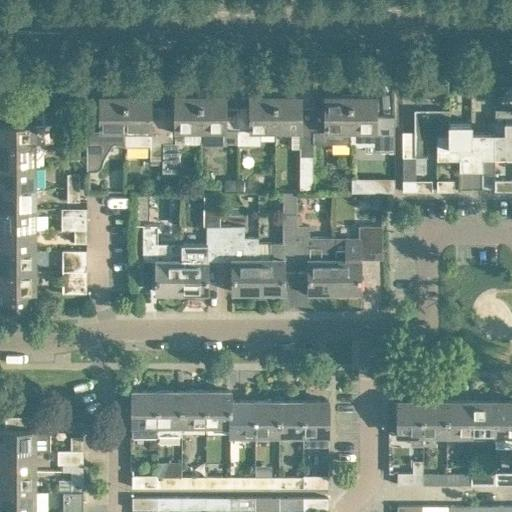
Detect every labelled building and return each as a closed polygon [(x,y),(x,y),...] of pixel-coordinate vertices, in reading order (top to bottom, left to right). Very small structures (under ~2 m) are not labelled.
[(103,157),(111,142),(125,144),(125,94),(100,94),(100,107),(87,107),(88,129),(87,129),(87,168),(97,168),(101,163),(103,157)] [(150,144),(150,162),(162,162),(163,162),(163,107),(150,107),(150,94),(125,94),(125,144),(126,144),(150,144)] [(178,145),(184,145),(183,130),(200,130),(201,130),(200,94),(175,94),(175,107),(163,107),(163,162),(162,162),(162,169),(178,169),(178,145)] [(200,130),(200,142),(238,141),(238,117),(237,117),(225,117),(225,94),(200,94),(201,130),(200,130)] [(238,141),(259,141),(259,129),(275,129),(275,94),(250,94),(250,107),(237,107),(237,117),(238,117),(238,141)] [(299,190),(312,190),(313,141),(314,141),(314,107),(301,107),(301,94),(275,94),(275,129),(300,129),(300,142),(299,190)] [(325,141),(330,141),(330,129),(350,129),(350,94),(325,94),(325,107),(314,107),(314,141),(325,141)] [(376,117),(376,94),(350,94),(350,129),(350,144),(375,143),(375,150),(388,150),(388,117),(376,117)] [(432,179),(415,179),(414,156),(427,156),(427,145),(436,145),(437,145),(437,132),(448,132),(448,120),(449,120),(449,108),(414,109),(414,131),(402,131),(403,190),(432,190),(432,179)] [(35,144),(44,144),(43,124),(43,110),(5,110),(5,123),(0,123),(0,144),(35,144)] [(494,121),(494,131),(494,156),(511,155),(511,119),(494,120),(494,121)] [(471,120),(449,120),(448,120),(448,132),(437,132),(437,145),(436,145),(437,156),(459,156),(460,156),(460,145),(470,145),(470,132),(471,132),(471,120)] [(66,130),(67,144),(79,144),(79,130),(66,130)] [(489,132),(471,132),(470,132),(470,145),(460,145),(460,156),(459,156),(459,168),(481,168),(481,173),(494,173),(494,156),(494,131),(489,132)] [(0,165),(35,165),(35,144),(0,144),(0,165)] [(79,144),(67,144),(67,158),(80,157),(79,144)] [(0,186),(35,186),(35,165),(0,165),(0,186)] [(79,173),(67,173),(67,186),(79,186),(79,173)] [(198,175),(180,175),(180,186),(198,186),(198,175)] [(226,179),(226,190),(235,190),(235,179),(226,179)] [(454,179),(437,179),(437,190),(454,190),(454,179)] [(511,179),(494,179),(494,190),(511,190),(511,179)] [(0,207),(35,207),(35,186),(0,186),(0,207)] [(67,200),(79,200),(79,186),(67,186),(67,200)] [(257,256),(258,256),(258,291),(284,291),(284,253),(295,253),(295,211),(293,211),(293,193),(284,193),(285,211),(283,211),(283,241),(257,241),(257,256)] [(149,199),(140,199),(139,213),(148,213),(149,199)] [(0,228),(35,228),(35,207),(0,207),(0,228)] [(61,227),(74,227),(74,228),(86,228),(86,214),(86,207),(61,207),(61,227)] [(333,290),(333,235),(309,235),(309,223),(297,223),(297,211),(295,211),(295,253),(308,253),(308,290),(333,290)] [(206,241),(193,241),(181,241),(181,291),(208,291),(208,258),(220,258),(219,224),(206,224),(206,241)] [(243,236),(243,224),(219,224),(220,258),(232,258),(232,291),(258,291),(258,256),(257,256),(257,241),(257,236),(243,236)] [(359,235),(346,235),(333,235),(333,290),(360,290),(360,252),(382,252),(382,224),(359,224),(359,235)] [(156,253),(156,291),(181,291),(181,241),(157,241),(157,225),(143,225),(143,253),(156,253)] [(0,249),(35,249),(35,228),(0,228),(0,249)] [(86,242),(86,228),(74,228),(74,242),(86,242)] [(62,248),(62,270),(87,269),(86,248),(62,248)] [(0,270),(35,270),(35,249),(0,249),(0,270)] [(87,269),(62,270),(63,291),(87,290),(87,269)] [(35,270),(0,270),(0,291),(1,292),(1,311),(36,311),(35,270)] [(132,389),(132,434),(157,435),(157,428),(157,389),(132,389)] [(157,428),(157,435),(181,434),(181,423),(181,389),(157,389),(157,428)] [(181,423),(206,423),(206,389),(181,389),(181,423)] [(231,389),(206,389),(206,423),(230,423),(230,399),(231,399),(231,389)] [(230,423),(230,433),(255,433),(255,399),(231,399),(230,399),(230,423)] [(255,399),(255,433),(279,433),(279,399),(255,399)] [(302,438),(302,444),(303,444),(303,399),(279,399),(279,433),(302,433),(302,438)] [(329,399),(303,399),(303,444),(329,444),(329,399)] [(410,442),(423,442),(423,432),(422,432),(422,399),(397,399),(397,438),(410,438),(410,442)] [(422,432),(423,432),(446,432),(446,399),(422,399),(422,432)] [(470,399),(446,399),(446,432),(470,432),(470,399)] [(495,399),(470,399),(470,432),(495,432),(495,399)] [(511,399),(495,399),(495,432),(508,432),(508,438),(511,437),(511,399)] [(0,448),(35,448),(36,415),(5,414),(5,427),(0,427),(0,448)] [(71,447),(71,448),(83,448),(83,435),(71,435),(71,447)] [(71,469),(83,469),(83,448),(71,448),(71,447),(59,447),(59,462),(63,462),(63,470),(71,469)] [(0,469),(35,470),(35,448),(0,448),(0,469)] [(422,471),(423,471),(423,459),(412,459),(412,471),(397,471),(397,483),(422,483),(422,471)] [(0,490),(35,490),(35,470),(0,469),(0,490)] [(71,490),(83,490),(83,469),(71,469),(71,490)] [(446,471),(423,471),(422,471),(422,483),(446,483),(446,471)] [(471,471),(446,471),(446,483),(471,483),(471,471)] [(495,471),(471,471),(471,483),(495,483),(495,471)] [(511,471),(495,471),(495,483),(511,483),(511,471)] [(157,486),(157,475),(157,474),(132,474),(132,486),(157,486)] [(303,475),(303,486),(328,486),(328,474),(303,474),(303,475)] [(157,475),(157,486),(181,486),(181,475),(157,475)] [(206,475),(181,475),(181,486),(206,486),(206,475)] [(230,475),(206,475),(206,486),(230,486),(230,475)] [(255,475),(230,475),(230,486),(255,486),(255,475)] [(279,475),(255,475),(255,486),(279,486),(279,475)] [(303,475),(279,475),(279,486),(303,486),(303,475)] [(0,511),(35,511),(35,490),(0,490),(0,511)] [(63,511),(82,511),(82,504),(83,504),(83,490),(71,490),(63,490),(63,511)] [(157,507),(157,496),(132,496),(132,508),(157,508),(157,507)] [(157,507),(181,507),(181,496),(157,496),(157,507)] [(206,507),(206,496),(181,496),(181,507),(206,507)] [(230,496),(206,496),(206,507),(230,507),(230,496)] [(255,496),(230,496),(230,507),(230,511),(253,511),(253,507),(255,507),(255,496)] [(279,496),(255,496),(255,507),(279,507),(279,496)] [(303,496),(279,496),(279,507),(303,507),(303,496)] [(303,496),(303,507),(303,508),(328,508),(328,496),(303,496)]
